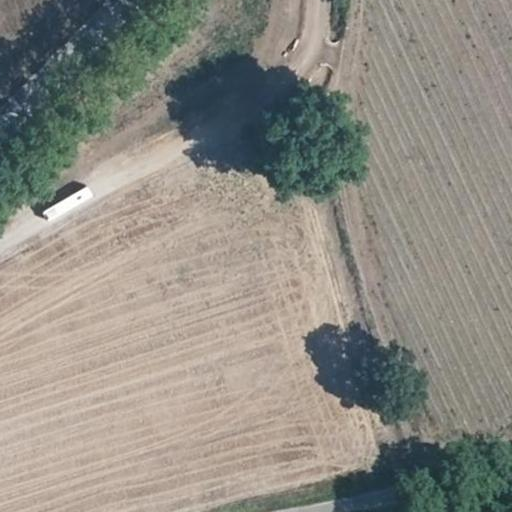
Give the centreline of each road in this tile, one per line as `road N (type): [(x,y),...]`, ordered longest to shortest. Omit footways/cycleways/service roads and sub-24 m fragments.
road 1 (unknown): [(0,238),(107,181),(298,98),(310,0)]
road 2 (tertiary): [(0,143),(137,0)]
road 3 (unclassified): [(319,511),(511,479)]
